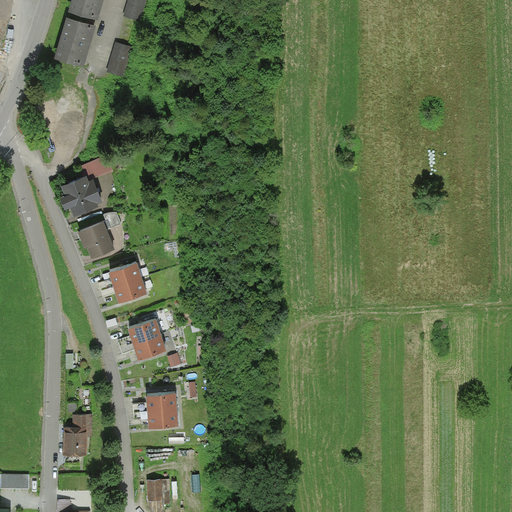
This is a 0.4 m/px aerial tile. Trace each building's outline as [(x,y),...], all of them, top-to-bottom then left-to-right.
[(97,17),(102,0),(73,0),(70,9),(97,17)] [(146,0),(129,0),(126,13),(141,18),(146,0)] [(84,63),(95,25),(68,17),(57,55),(84,63)] [(132,47),(116,42),(108,69),(124,73),(132,47)] [(85,173),(87,179),(93,176),(114,169),(108,154),(82,165),(85,173)] [(85,173),(63,183),(66,191),(61,194),(66,206),(71,203),(75,211),(97,202),(96,200),(102,198),(93,176),(87,179),(85,173)] [(110,228),(122,223),(117,209),(105,214),(110,228)] [(102,219),(81,228),(93,254),(114,245),(102,219)] [(137,259),(110,268),(113,278),(99,282),(103,295),(117,291),(120,300),(148,292),(137,259)] [(157,316),(129,325),(132,334),(119,338),(123,351),(136,347),(139,356),(167,347),(157,316)] [(177,390),(147,393),(147,401),(134,403),(136,418),(149,417),(150,426),(180,423),(177,390)] [(91,413),(74,413),(74,424),(64,424),(65,464),(80,464),(80,452),(87,452),(87,425),(91,425),(91,413)] [(2,473),(1,486),(30,486),(30,473),(2,473)] [(163,476),(145,477),(145,497),(164,496),(163,476)]
